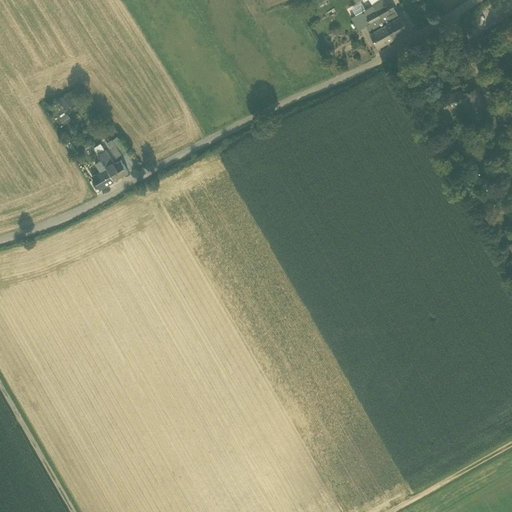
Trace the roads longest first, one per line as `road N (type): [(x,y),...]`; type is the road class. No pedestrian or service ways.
road 1 (residential): [(0,241),(49,225),(370,64),(476,0)]
road 2 (track): [(72,511),(0,386)]
road 3 (track): [(389,511),(511,443)]
